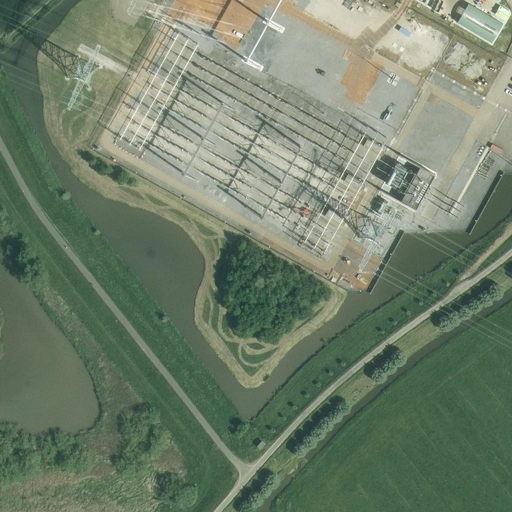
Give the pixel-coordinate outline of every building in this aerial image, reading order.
[(367,139),(363,146),(380,156),(384,149),(367,139)] [(419,169),(400,203),(415,211),(434,177),(419,169)] [(348,174),(344,181),(361,191),(365,184),(348,174)] [(328,209),(324,216),(341,226),(345,219),(328,209)] [(262,441),(257,447),(260,450),(265,444),(262,441)]
